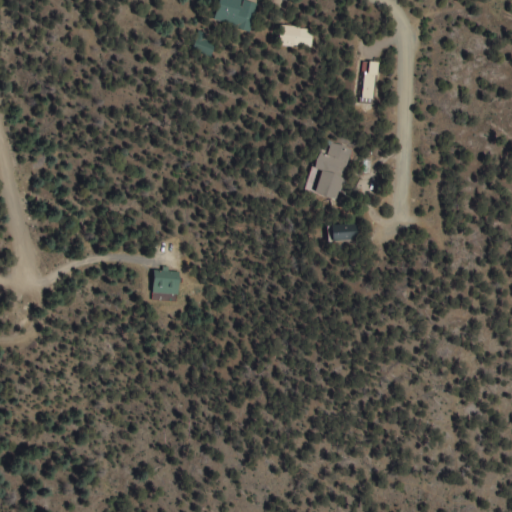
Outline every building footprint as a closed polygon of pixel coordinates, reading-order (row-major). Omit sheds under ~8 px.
[(249,31),(257,1),(252,0),(217,0),(212,23),(249,31)] [(277,45),(310,49),(313,30),(280,26),(277,45)] [(201,51),(210,54),(213,44),(204,42),(201,51)] [(358,103),(373,104),(375,62),(360,61),(358,103)] [(336,201),(353,150),(331,142),(327,155),(318,152),(305,190),(336,201)] [(331,225),(331,241),(358,241),(358,225),(331,225)] [(178,272),(152,271),(151,294),(178,294),(178,272)]
